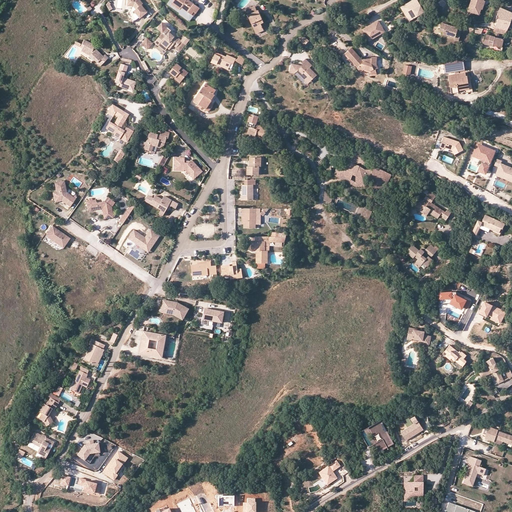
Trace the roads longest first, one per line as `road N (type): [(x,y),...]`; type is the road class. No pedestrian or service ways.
road 1 (residential): [(160,284),(124,333),(62,457),(31,492),(29,511)]
road 2 (residential): [(305,511),(465,422)]
road 3 (track): [(253,80),(287,144),(312,165),(329,223)]
road 4 (residential): [(217,171),(168,120),(138,63),(124,53)]
